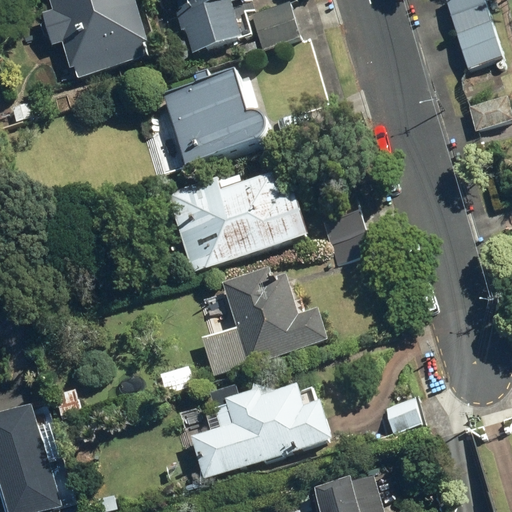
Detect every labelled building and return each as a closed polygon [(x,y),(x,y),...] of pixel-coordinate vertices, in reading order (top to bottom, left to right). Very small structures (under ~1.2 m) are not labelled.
[(50,51),(60,48),(72,86),(152,62),(132,0),(45,0),(51,18),(41,22),(50,51)] [(172,0),(191,62),(242,47),(230,8),(252,1),(251,0),(172,0)] [(482,0),(459,0),(444,5),(467,77),(503,65),(482,0)] [(302,42),(289,7),(250,21),(263,56),(302,42)] [(255,121),(248,122),(237,85),(162,107),(183,176),(258,153),(263,149),(268,144),(272,135),(268,127),(263,123),(255,121)] [(511,127),(501,87),(465,97),(476,138),(511,128),(511,127)] [(166,206),(191,282),(306,248),(285,182),(220,203),(216,190),(166,206)] [(371,235),(333,245),(339,268),(377,258),(371,235)] [(326,348),(317,317),(300,322),(286,284),(272,290),(268,277),(221,292),(248,373),(326,348)] [(192,370),(158,379),(164,399),(197,389),(192,370)] [(81,395),(49,403),(56,430),(88,422),(81,395)] [(225,409),(233,437),(193,448),(204,486),(330,452),(320,413),(302,418),(296,395),(262,404),(261,399),(225,409)] [(417,403),(382,413),(390,441),(425,430),(417,403)] [(60,511),(31,415),(0,424),(0,511),(60,511)] [(381,511),(373,480),(313,496),(315,511),(381,511)]
